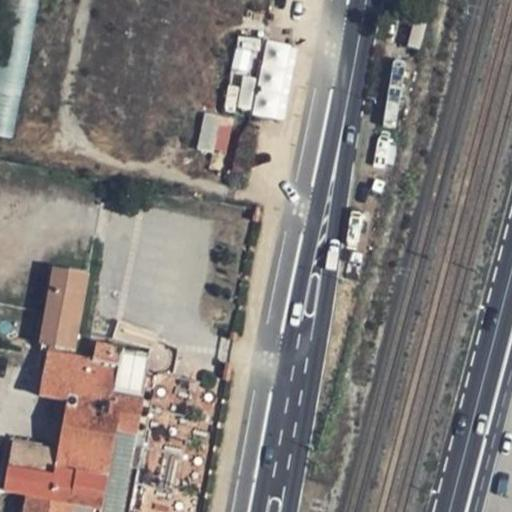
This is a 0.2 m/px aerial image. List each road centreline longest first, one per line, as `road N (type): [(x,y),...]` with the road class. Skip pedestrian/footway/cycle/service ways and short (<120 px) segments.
road 1 (primary): [(267,511),(360,0)]
road 2 (primary): [(452,511),(511,278)]
